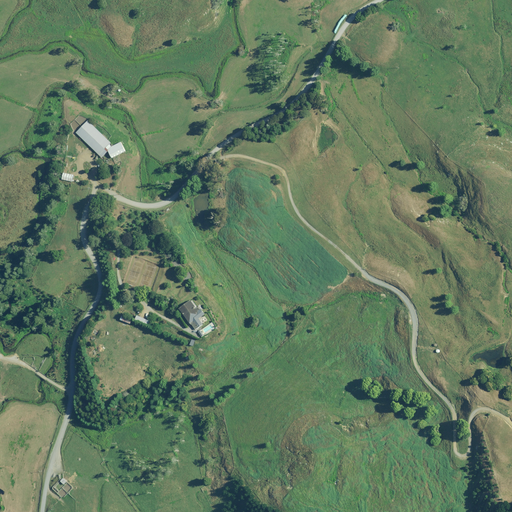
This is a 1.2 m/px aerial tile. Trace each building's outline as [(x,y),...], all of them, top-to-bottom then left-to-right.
[(110,144),(112,142),(89,120),(76,132),(102,157),(109,150),(112,158),(126,151),(122,142),(113,146),(110,144)] [(74,175),(65,173),(63,179),(73,181),(74,175)] [(191,324),(192,325),(192,324),(196,330),(204,324),(200,318),(206,314),(202,309),(201,310),(199,307),(198,308),(192,300),(180,308),(191,324)] [(133,319),(123,315),(121,320),(131,324),(133,319)] [(151,321),(138,315),(136,320),(149,326),(151,321)]
